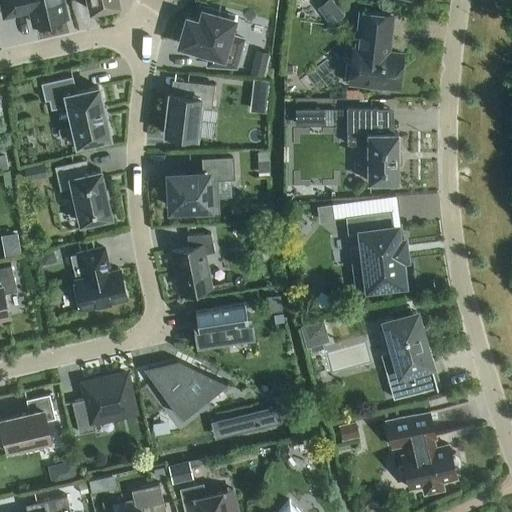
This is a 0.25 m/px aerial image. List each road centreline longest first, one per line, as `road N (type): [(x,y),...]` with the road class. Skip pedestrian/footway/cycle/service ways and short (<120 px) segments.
road 1 (residential): [(511,453),(463,297),(450,221),(446,130),(460,0)]
road 2 (residential): [(130,49),(143,78),(135,183),(156,317),(133,341),(0,372)]
road 3 (residential): [(0,60),(103,37),(130,49)]
